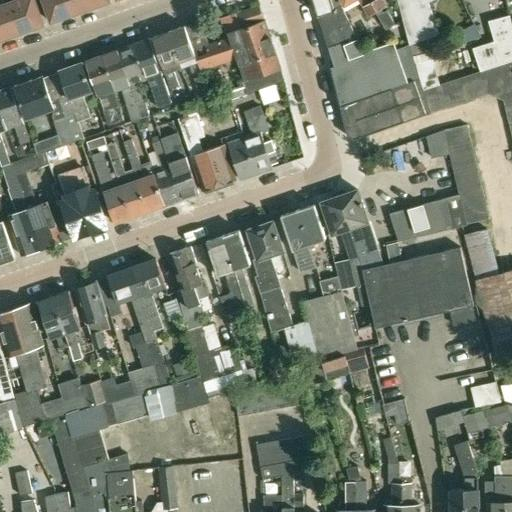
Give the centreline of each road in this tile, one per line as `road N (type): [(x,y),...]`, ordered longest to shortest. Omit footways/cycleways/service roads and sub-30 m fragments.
road 1 (residential): [(0,288),(309,179),(328,157)]
road 2 (residential): [(0,65),(187,0)]
road 3 (residential): [(288,0),(328,157)]
